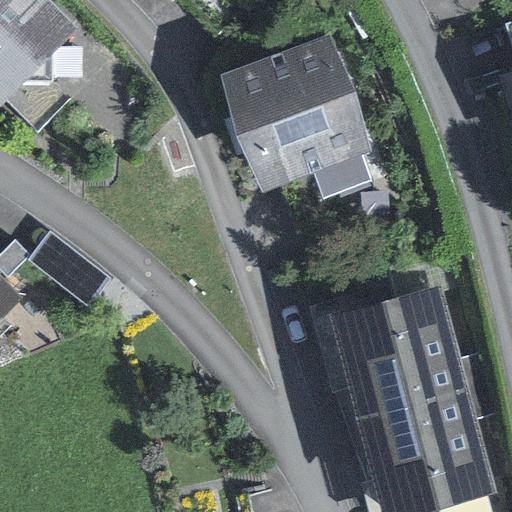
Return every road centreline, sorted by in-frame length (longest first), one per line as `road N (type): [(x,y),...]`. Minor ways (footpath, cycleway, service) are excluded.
road 1 (residential): [(349,511),(322,438),(282,434),(225,360),(133,265),(0,166)]
road 2 (residential): [(511,324),(470,155),(405,0)]
